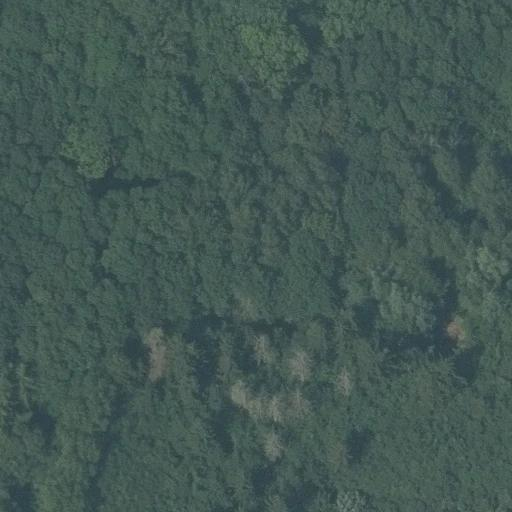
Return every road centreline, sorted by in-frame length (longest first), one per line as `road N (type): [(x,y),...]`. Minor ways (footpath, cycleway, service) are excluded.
road 1 (track): [(66,511),(81,447),(127,386),(173,356),(345,347),(511,362)]
road 2 (track): [(0,96),(50,49),(76,0)]
